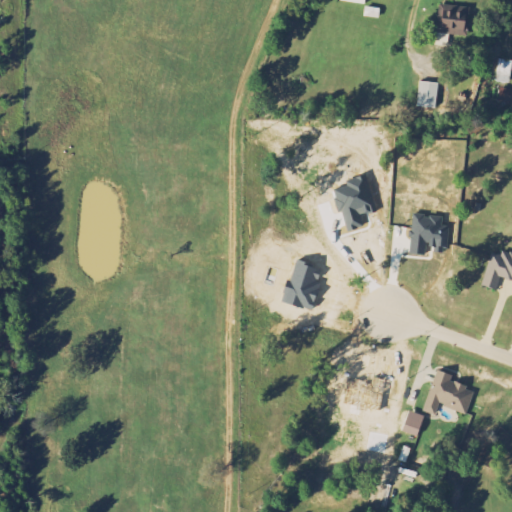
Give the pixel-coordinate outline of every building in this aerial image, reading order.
[(441,5),(436,33),(463,37),(468,10),(441,5)] [(440,85),(420,82),(417,107),(436,109),(440,85)] [(500,106),(511,105),(511,90),(500,91),(500,106)] [(410,256),(426,257),(426,247),(436,248),(436,254),(447,255),(448,229),(442,229),(442,220),(412,219),(410,256)] [(497,292),(500,278),(511,281),(511,252),(503,250),(501,257),(491,254),(482,287),(497,292)] [(423,412),(436,416),(440,406),(466,415),(475,391),(450,383),(452,377),(437,371),(423,412)]
